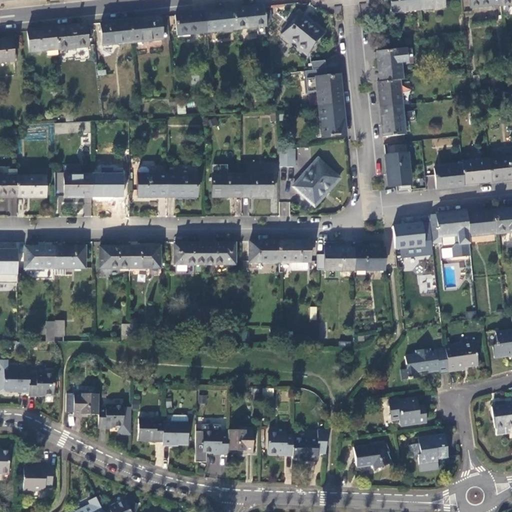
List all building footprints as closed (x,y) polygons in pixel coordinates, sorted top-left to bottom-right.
[(419,0),(390,0),(392,12),(421,10),(419,0)] [(419,0),(421,10),(445,8),(443,0),(419,0)] [(235,9),(237,29),(267,27),(265,6),(235,9)] [(205,13),(207,32),(237,29),(235,9),(205,13)] [(205,13),(175,16),(177,35),(207,32),(205,13)] [(325,33),(300,13),(283,35),(290,42),(292,41),(308,54),(325,33)] [(130,20),(132,42),(161,40),(159,18),(130,20)] [(130,20),(100,23),(103,45),(132,42),(130,20)] [(84,25),(56,28),(58,49),(88,47),(88,36),(85,36),(84,25)] [(56,28),(27,31),(29,52),(47,50),(47,56),(59,55),(58,49),(56,28)] [(12,40),(0,41),(0,62),(13,61),(12,40)] [(411,49),(377,52),(380,82),(398,80),(402,80),(400,63),(413,61),(411,49)] [(326,77),(325,69),(306,71),(308,91),(317,90),(319,108),(320,108),(343,106),(340,76),(326,77)] [(380,82),(378,83),(379,96),(381,96),(382,106),(380,106),(380,109),(401,107),(398,80),(380,82)] [(343,106),(320,108),(323,138),(346,135),(343,106)] [(380,109),(382,130),(384,130),(385,137),(405,135),(401,107),(380,109)] [(280,148),(279,166),(295,167),(295,148),(280,148)] [(386,156),(388,184),(401,183),(401,186),(411,185),(408,153),(386,156)] [(511,158),(489,160),(491,182),(507,180),(507,177),(511,176),(511,158)] [(340,180),(318,160),(293,188),(302,196),(303,194),(314,203),(325,192),(327,194),(340,180)] [(480,182),(491,182),(489,160),(462,163),(463,166),(464,182),(479,180),(480,182)] [(437,190),(450,189),(450,186),(464,185),(464,182),(463,166),(435,169),(437,190)] [(166,198),(166,175),(137,175),(137,197),(157,197),(157,198),(166,198)] [(196,175),(166,175),(166,198),(176,198),(176,197),(197,197),(196,175)] [(17,177),(7,177),(0,176),(0,197),(17,198),(17,177)] [(92,198),(92,176),(64,176),(65,198),(92,198)] [(119,176),(92,176),(92,198),(119,198),(119,176)] [(242,197),(242,176),(212,176),(212,197),(242,197)] [(272,176),(242,176),(242,197),(271,197),(272,176)] [(45,177),(17,177),(17,198),(45,198),(45,177)] [(279,215),(289,215),(289,202),(279,202),(279,215)] [(511,209),(494,211),(496,234),(511,232),(511,209)] [(468,234),(469,237),(496,234),(494,211),(466,214),(468,234)] [(453,259),(471,257),(469,237),(468,234),(466,214),(466,213),(466,212),(437,215),(429,216),(432,244),(442,243),(441,237),(456,236),(457,245),(455,245),(452,248),(453,259)] [(393,227),(394,249),(422,246),(421,224),(403,226),(393,227)] [(280,242),(250,242),(250,262),(280,262),(280,242)] [(280,242),(280,262),(292,262),(307,262),(309,262),(309,242),(280,242)] [(204,264),(204,245),(174,245),(174,264),(204,264)] [(234,245),(204,245),(204,264),(234,265),(234,245)] [(55,269),(55,247),(25,247),(25,269),(55,269)] [(85,247),(55,247),(55,269),(55,276),(66,276),(66,268),(86,269),(85,247)] [(130,268),(130,247),(100,247),(100,268),(130,268)] [(159,247),(130,247),(130,268),(159,268),(159,247)] [(10,250),(0,249),(0,269),(10,269),(10,250)] [(355,271),(355,249),(325,249),(325,270),(355,271)] [(383,249),(355,249),(355,271),(384,271),(383,249)] [(55,337),(54,342),(71,342),(71,323),(64,323),(64,337),(55,337)] [(55,324),(55,337),(64,337),(64,323),(55,324)] [(511,330),(497,333),(498,346),(494,347),(496,359),(511,356),(511,349),(511,348),(511,330)] [(474,342),(445,346),(446,349),(449,371),(466,368),(465,366),(477,364),(474,342)] [(438,372),(449,371),(446,349),(435,350),(435,352),(430,353),(429,349),(415,352),(416,355),(404,357),(406,369),(401,370),(402,380),(419,378),(418,370),(428,369),(438,367),(438,372)] [(30,377),(29,370),(6,370),(6,390),(22,391),(23,393),(29,393),(30,377)] [(37,377),(30,377),(29,393),(29,397),(37,397),(37,396),(55,396),(55,375),(36,375),(37,377)] [(67,393),(66,413),(73,413),(73,416),(81,417),(81,415),(99,415),(99,407),(99,394),(73,393),(67,393)] [(426,423),(425,411),(421,412),(420,407),(418,407),(416,407),(414,400),(388,404),(391,418),(399,417),(401,427),(426,423)] [(511,404),(511,405),(493,408),(496,429),(498,428),(511,426),(511,404)] [(131,434),(132,407),(123,407),(123,406),(105,406),(104,408),(99,407),(99,415),(99,428),(106,428),(106,426),(119,427),(119,431),(122,434),(131,434)] [(164,423),(163,442),(163,446),(171,446),(171,444),(188,445),(189,424),(188,424),(188,419),(186,416),(174,416),(172,418),(172,424),(164,423)] [(164,423),(164,422),(157,422),(156,419),(139,419),(138,439),(156,440),(156,441),(163,442),(164,423)] [(205,432),(196,432),(195,462),(207,462),(207,452),(221,453),(221,455),(229,455),(229,452),(229,435),(222,435),(222,433),(221,433),(221,425),(207,425),(205,426),(205,432)] [(511,433),(511,426),(498,428),(499,435),(511,433)] [(253,431),(229,431),(229,435),(229,452),(245,452),(245,453),(253,453),(253,431)] [(294,439),(293,436),(287,436),(287,434),(268,434),(268,454),(286,454),(286,456),(294,456),(294,439)] [(418,439),(418,444),(419,448),(414,449),(415,459),(418,460),(419,465),(420,465),(438,462),(437,459),(448,457),(445,436),(418,439)] [(294,456),(294,460),(302,460),(302,459),(319,459),(319,439),(294,439),(294,456)] [(357,468),(366,467),(365,463),(372,462),(373,466),(375,470),(391,463),(387,453),(389,452),(386,443),(354,448),(357,468)] [(0,472),(9,473),(10,451),(0,451),(0,472)] [(439,470),(438,462),(420,465),(421,472),(439,470)] [(37,468),(23,468),(22,489),(44,491),(44,487),(51,488),(52,468),(37,466),(37,468)] [(102,511),(98,503),(95,497),(89,501),(91,505),(76,511),(102,511)] [(98,503),(102,511),(107,511),(102,501),(98,503)] [(130,511),(125,501),(110,508),(110,510),(107,511),(130,511)] [(136,511),(139,506),(125,501),(130,511),(136,511)]
